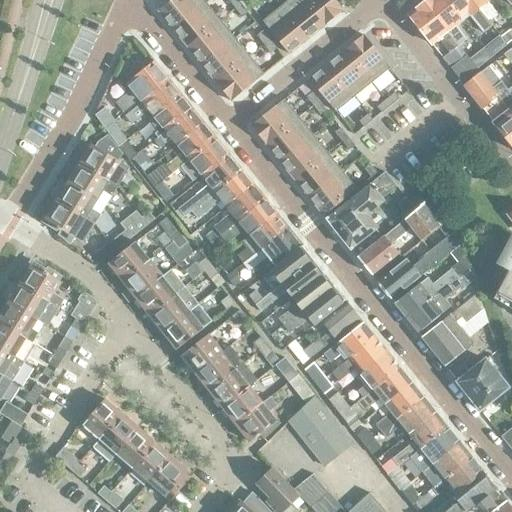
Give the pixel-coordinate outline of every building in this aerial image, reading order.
[(173,30),(206,3),(203,0),(172,0),(158,11),(173,30)] [(237,0),(229,0),(228,1),(235,9),(241,4),(237,0)] [(307,39),(325,25),(304,0),(288,0),(281,6),(307,39)] [(343,10),(337,2),(335,0),(304,0),(325,25),(343,10)] [(463,22),(446,0),(426,0),(424,2),(459,47),(468,40),(457,27),(463,22)] [(490,23),(471,0),(446,0),(463,22),(469,17),(482,33),(491,26),(492,26),(490,23)] [(488,2),(490,0),(471,0),(490,23),(499,16),(488,2)] [(408,15),(432,45),(439,39),(450,54),(454,50),(459,47),(424,2),(408,15)] [(173,30),(187,47),(221,21),(206,3),(173,30)] [(242,18),(248,13),(241,4),(235,9),(242,18)] [(289,54),(307,39),(281,6),(262,21),(289,54)] [(187,47),(202,65),(235,38),(221,21),(187,47)] [(511,32),(510,30),(500,38),(506,45),(511,40),(511,32)] [(263,44),(269,40),(262,31),(256,36),(263,44)] [(345,50),(372,83),(390,68),(363,35),(345,50)] [(499,36),(469,60),(476,69),(497,53),(506,45),(500,38),(499,36)] [(202,65),(216,83),(249,56),(235,38),(202,65)] [(271,53),(276,48),(269,40),(263,44),(271,53)] [(469,60),(459,47),(454,50),(462,60),(451,68),(461,81),(476,69),(469,60)] [(345,50),(327,64),(354,97),(372,83),(345,50)] [(249,56),(216,83),(231,101),(264,74),(249,56)] [(139,99),(166,78),(154,62),(129,82),(128,86),(131,90),(115,102),(123,111),(139,98),(139,99)] [(336,112),(354,97),(327,64),(309,79),(336,112)] [(511,87),(509,90),(502,81),(500,83),(488,68),(480,74),(511,114),(511,87)] [(493,122),(511,146),(511,114),(480,74),(464,86),(482,109),(493,122)] [(180,95),(169,81),(126,117),(132,124),(149,111),(154,116),(180,95)] [(319,101),(312,93),(306,97),(313,106),(319,101)] [(385,100),(390,106),(399,99),(394,93),(385,100)] [(192,110),(180,95),(154,116),(154,117),(150,121),(158,131),(155,133),(158,137),(192,110)] [(251,126),(266,144),(299,118),(284,99),(251,126)] [(385,100),(377,107),(381,113),(390,106),(385,100)] [(313,106),(320,115),(326,110),(319,101),(313,106)] [(106,129),(115,122),(116,121),(107,110),(97,118),(106,129)] [(204,124),(192,110),(158,137),(164,145),(172,139),(177,146),(204,124)] [(368,114),(359,122),(364,127),(373,120),(368,114)] [(313,135),(299,118),(266,144),(280,162),(313,135)] [(118,145),(127,138),(115,122),(106,129),(118,145)] [(181,167),(216,139),(204,124),(177,146),(182,152),(169,163),(176,171),(181,167)] [(341,128),(335,133),(342,141),(348,137),(341,128)] [(91,145),(79,163),(109,181),(108,182),(117,187),(129,168),(118,161),(122,154),(107,135),(97,142),(94,147),(91,145)] [(280,162),(294,180),(327,153),(313,135),(280,162)] [(342,141),(349,150),(355,146),(348,137),(342,141)] [(127,138),(118,145),(133,164),(136,161),(133,158),(139,153),(127,138)] [(193,182),(228,154),(216,139),(181,167),(193,182)] [(294,180),(309,197),(342,171),(327,153),(294,180)] [(144,173),(153,165),(145,154),(136,161),(144,173)] [(186,218),(195,210),(242,171),(230,157),(204,178),(210,185),(180,210),(186,218)] [(97,200),(108,182),(109,181),(79,163),(68,182),(97,200)] [(377,173),(370,164),(364,169),(371,178),(377,173)] [(253,185),(242,171),(195,210),(201,218),(222,201),(227,207),(253,185)] [(309,197),(324,216),(357,189),(342,171),(309,197)] [(154,172),(147,177),(155,188),(162,183),(154,172)] [(397,187),(385,173),(380,177),(380,176),(370,184),(382,198),(397,187)] [(68,182),(56,201),(94,224),(95,224),(101,215),(92,209),(97,200),(68,182)] [(173,198),(162,183),(155,188),(166,202),(168,202),(173,198)] [(326,219),(351,250),(378,228),(367,215),(384,201),(382,198),(370,184),(326,219)] [(253,185),(227,207),(232,213),(215,227),(221,235),(265,200),(253,185)] [(265,200),(221,235),(227,243),(244,230),(249,236),(276,214),(265,200)] [(83,243),(94,224),(56,201),(53,207),(50,206),(41,221),(56,231),(57,229),(60,231),(58,235),(70,244),(74,238),(83,243)] [(357,258),(372,275),(399,253),(391,244),(412,228),(422,241),(440,226),(422,204),(410,214),(411,215),(357,258)] [(142,217),(149,225),(155,219),(149,212),(142,217)] [(276,214),(249,236),(241,243),(246,249),(237,256),(243,264),(288,229),(276,214)] [(140,232),(149,225),(142,217),(134,224),(140,232)] [(172,242),(180,236),(166,219),(159,225),(172,242)] [(300,244),(288,229),(243,264),(250,272),(267,258),(273,265),(300,244)] [(421,261),(413,267),(421,276),(433,267),(433,268),(459,246),(454,232),(420,260),(421,261)] [(110,243),(116,250),(128,241),(122,233),(110,243)] [(511,235),(487,282),(499,288),(493,299),(511,310),(511,235)] [(180,236),(172,242),(178,250),(186,244),(180,236)] [(109,257),(116,250),(110,243),(103,249),(109,257)] [(122,282),(149,260),(135,243),(108,265),(122,282)] [(274,291),(313,260),(303,247),(264,278),(274,291)] [(224,256),(217,262),(225,272),(232,266),(224,256)] [(198,264),(204,272),(212,266),(206,258),(198,264)] [(23,277),(19,284),(48,302),(60,283),(59,282),(47,275),(48,273),(45,271),(46,270),(46,269),(31,260),(21,275),(23,277)] [(162,277),(149,260),(122,282),(135,299),(162,277)] [(293,298),(324,274),(313,260),(274,291),(275,291),(257,306),(261,311),(288,290),(293,298)] [(421,276),(413,267),(407,260),(378,283),(391,300),(421,276)] [(212,266),(204,272),(216,287),(224,281),(212,266)] [(48,273),(47,275),(59,282),(62,276),(47,267),(46,269),(46,270),(45,271),(48,273)] [(406,319),(458,277),(452,269),(426,290),(420,283),(395,304),(406,319)] [(171,270),(162,277),(135,299),(149,316),(184,287),(171,270)] [(236,271),(228,277),(235,286),(244,280),(236,271)] [(283,324),(334,286),(324,274),(293,298),(297,303),(270,323),(276,332),(284,325),(283,324)] [(464,284),(458,277),(406,319),(418,333),(443,313),(438,306),(464,284)] [(37,320),(48,302),(19,284),(8,302),(37,320)] [(315,325),(346,301),(334,286),(283,324),(284,325),(290,333),(310,318),(315,325)] [(162,332),(198,304),(184,287),(149,316),(162,332)] [(257,290),(250,296),(256,304),(263,298),(257,290)] [(478,292),(422,338),(445,367),(473,344),(468,338),(488,323),(483,309),(478,292)] [(70,316),(75,319),(84,324),(97,304),(83,295),(70,316)] [(221,303),(227,310),(235,304),(229,297),(221,303)] [(32,329),(37,320),(8,302),(7,303),(4,302),(0,308),(0,311),(2,312),(0,314),(0,322),(26,338),(32,342),(38,333),(32,329)] [(303,365),(361,319),(347,302),(322,323),(329,332),(320,340),(319,339),(304,351),(295,340),(288,346),(303,365)] [(176,350),(212,322),(198,304),(162,332),(176,350)] [(238,324),(245,318),(239,311),(232,317),(238,324)] [(84,324),(75,319),(71,327),(79,332),(84,324)] [(0,348),(14,357),(26,338),(0,322),(0,348)] [(376,338),(364,323),(324,355),(330,363),(343,353),(349,359),(376,338)] [(182,357),(195,374),(222,353),(208,336),(182,357)] [(61,361),(72,342),(64,337),(53,355),(61,361)] [(253,343),(259,351),(267,345),(260,338),(253,343)] [(388,353),(376,338),(349,359),(331,373),(339,382),(356,368),(361,375),(388,353)] [(267,345),(259,351),(265,359),(272,353),(267,345)] [(222,353),(195,374),(209,391),(243,364),(230,347),(222,353)] [(0,348),(0,373),(3,376),(14,357),(0,348)] [(388,353),(361,375),(368,383),(358,391),(363,398),(400,368),(388,353)] [(61,361),(53,355),(48,364),(56,369),(61,361)] [(457,382),(480,410),(508,388),(485,360),(457,382)] [(317,385),(326,378),(314,363),(305,370),(317,385)] [(257,380),(243,364),(209,391),(222,408),(249,387),(257,380)] [(284,373),(290,381),(298,375),(292,367),(284,373)] [(412,383),(400,368),(363,398),(350,408),(341,416),(348,424),(380,398),(385,405),(412,383)] [(42,374),(30,392),(38,397),(50,379),(42,374)] [(298,375),(290,381),(308,404),(315,398),(315,397),(298,375)] [(333,387),(326,378),(317,385),(324,395),(333,387)] [(424,398),(412,383),(385,405),(392,412),(376,425),(381,431),(424,398)] [(222,408),(236,425),(262,404),(249,387),(222,408)] [(38,397),(30,392),(25,400),(33,405),(38,397)] [(270,397),(262,404),(236,425),(249,443),(256,437),(257,438),(260,436),(265,440),(279,426),(276,422),(276,421),(269,412),(277,406),(270,397)] [(315,398),(308,404),(289,422),(325,467),(352,444),(315,398)] [(341,416),(350,408),(342,398),(333,405),(341,416)] [(424,398),(381,431),(387,438),(393,434),(393,433),(402,425),(409,435),(436,413),(424,398)] [(83,426),(100,440),(122,414),(106,400),(83,426)] [(0,412),(0,414),(20,427),(27,415),(6,402),(0,412)] [(448,428),(436,413),(409,435),(414,441),(397,455),(403,464),(411,458),(448,428)] [(138,428),(122,414),(100,440),(100,441),(94,448),(109,461),(138,428)] [(1,438),(11,444),(21,428),(11,421),(1,438)] [(155,442),(138,428),(109,461),(111,463),(117,455),(132,468),(155,442)] [(433,465),(460,443),(448,428),(411,458),(422,473),(433,465)] [(511,428),(501,437),(511,450),(511,428)] [(364,445),(373,438),(366,429),(357,436),(364,445)] [(381,448),(373,438),(364,445),(372,455),(381,448)] [(132,468),(148,482),(171,457),(155,442),(132,468)] [(472,458),(460,443),(433,465),(439,472),(416,491),(422,499),(429,493),(434,488),(472,458)] [(72,472),(78,464),(80,462),(63,447),(55,457),(72,472)] [(15,452),(8,448),(4,455),(11,459),(15,452)] [(403,464),(397,455),(391,448),(377,460),(389,475),(398,468),(403,464)] [(0,462),(6,466),(11,459),(4,455),(0,461),(0,462)] [(188,471),(171,457),(148,482),(170,501),(190,477),(186,473),(188,471)] [(434,488),(440,495),(450,486),(457,495),(484,473),(472,458),(434,488)] [(86,470),(78,464),(72,472),(79,478),(86,470)] [(410,484),(398,468),(389,475),(401,490),(410,484)] [(300,511),(293,505),(300,497),(272,469),(265,477),(262,474),(256,480),(259,483),(257,484),(271,498),(267,502),(276,511),(300,511)] [(511,511),(511,507),(484,473),(457,495),(434,511),(511,511)] [(313,475),(295,490),(316,511),(335,511),(341,507),(330,492),(328,493),(313,475)] [(410,484),(401,490),(413,505),(422,499),(416,491),(410,484)] [(105,500),(111,492),(104,486),(97,494),(105,500)] [(113,490),(111,492),(105,500),(115,509),(123,499),(113,490)] [(386,511),(370,493),(349,511),(386,511)] [(429,493),(422,499),(413,505),(418,511),(434,499),(429,493)] [(269,511),(253,494),(244,505),(241,502),(239,500),(230,510),(231,511),(269,511)]
